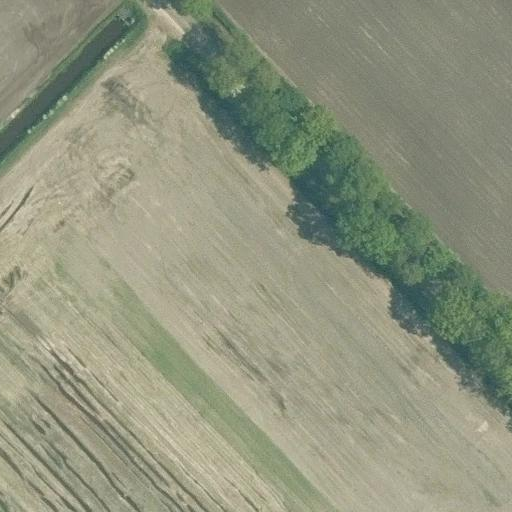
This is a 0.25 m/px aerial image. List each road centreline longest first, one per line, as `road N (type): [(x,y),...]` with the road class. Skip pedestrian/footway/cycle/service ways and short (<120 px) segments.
road 1 (unclassified): [(511,373),(151,0)]
road 2 (track): [(0,126),(113,8),(134,0)]
